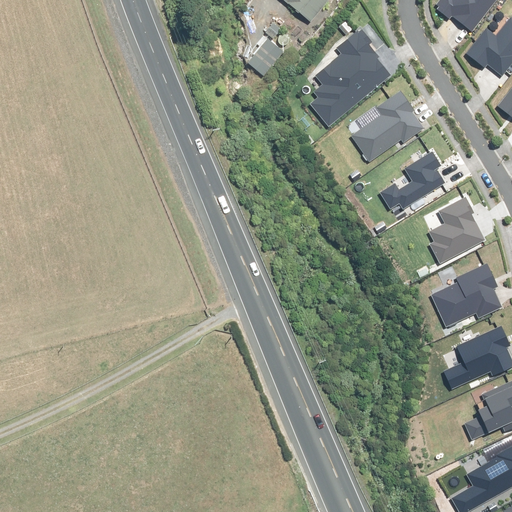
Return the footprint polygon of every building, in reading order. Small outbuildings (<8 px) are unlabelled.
[(285,0),(310,21),(327,0),(285,0)] [(440,0),(435,6),(469,33),(496,0),(440,0)] [(486,28),(467,53),(485,67),(488,63),(501,74),(511,60),(511,18),(497,36),(486,28)] [(266,33),(273,40),(282,30),(275,23),(266,33)] [(310,104),(329,126),(390,75),(377,58),(378,57),(368,44),(371,42),(361,30),(338,49),(342,54),(316,75),(324,84),(315,92),(319,97),(310,104)] [(268,39),(247,63),(262,76),(283,51),(268,39)] [(511,88),(499,106),(511,116),(511,88)] [(352,136),(370,162),(402,139),(403,142),(423,128),(412,112),(414,110),(401,92),(378,108),(383,114),(352,136)] [(400,203),(404,208),(444,183),(435,169),(441,165),(432,152),(406,169),(414,182),(400,190),(395,183),(381,192),(391,208),(400,203)] [(430,245),(440,263),(484,239),(471,214),(473,212),(465,198),(440,212),(446,223),(429,232),(435,242),(430,245)] [(459,283),(432,295),(446,326),(476,313),(478,317),(501,307),(493,288),(497,286),(487,265),(457,278),(459,283)] [(445,371),(453,388),(491,372),(492,375),(511,366),(511,358),(506,346),(509,345),(501,327),(458,346),(465,363),(445,371)] [(465,423),(472,439),(503,426),(505,431),(511,428),(511,381),(482,395),(487,406),(478,410),(480,417),(465,423)] [(497,458),(468,475),(474,486),(452,498),(459,511),(467,511),(511,486),(511,447),(496,456),(497,458)]
